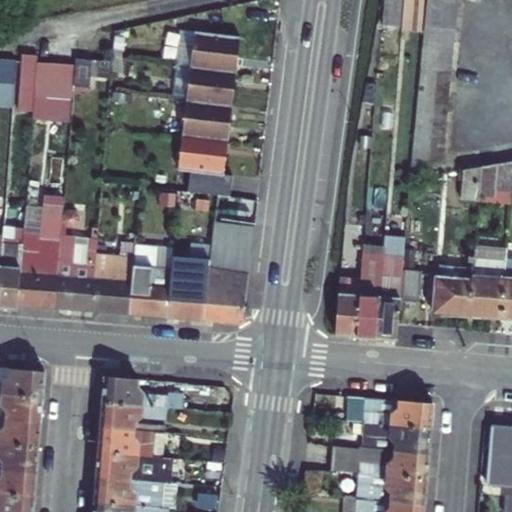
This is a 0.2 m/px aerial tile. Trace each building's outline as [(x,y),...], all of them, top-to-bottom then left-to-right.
[(383,0),(382,25),(402,26),(404,0),(383,0)] [(424,0),(404,0),(402,26),(402,30),(422,31),(423,28),(424,14),(425,1),(424,0)] [(431,0),(425,1),(424,14),(454,8),(454,0),(431,0)] [(424,14),(423,28),(453,23),(454,8),(424,14)] [(453,23),(423,28),(422,31),(421,42),(452,37),(453,23)] [(182,68),(185,33),(170,32),(167,65),(182,68)] [(229,38),(185,33),(182,68),(178,103),(176,137),(173,171),(218,176),(221,141),(224,106),(227,71),(229,38)] [(452,37),(421,42),(420,57),(451,52),(452,37)] [(451,52),(420,57),(419,70),(450,66),(451,52)] [(32,116),(36,60),(21,59),(17,115),(32,116)] [(74,60),(72,88),(109,91),(111,63),(74,60)] [(16,66),(0,64),(0,110),(12,112),(16,66)] [(182,68),(167,65),(164,101),(178,103),(182,68)] [(450,66),(419,70),(418,84),(448,80),(450,66)] [(448,80),(418,84),(417,99),(447,94),(448,80)] [(417,99),(416,113),(446,108),(447,94),(417,99)] [(416,113),(414,125),(445,121),(446,108),(416,113)] [(414,125),(413,139),(444,136),(445,121),(414,125)] [(444,136),(413,139),(412,154),(442,152),(444,136)] [(442,152),(412,154),(411,170),(441,166),(442,152)] [(494,192),(510,193),(511,173),(511,161),(481,167),(478,201),(493,202),(494,192)] [(481,167),(462,171),(460,201),(478,201),(481,167)] [(3,240),(0,273),(0,307),(17,309),(17,300),(21,260),(24,224),(16,223),(15,241),(3,240)] [(209,260),(208,269),(204,319),(223,321),(224,317),(242,318),(247,256),(228,254),(229,240),(229,236),(225,235),(225,227),(212,225),(211,234),(209,260)] [(225,227),(225,235),(229,236),(229,240),(228,254),(247,256),(248,242),(249,229),(225,227)] [(403,271),(405,238),(385,236),(383,256),(381,281),(377,339),(397,340),(398,326),(400,301),(403,271)] [(149,311),(168,312),(171,270),(171,266),(172,257),(173,248),(135,245),(134,268),(133,269),(133,282),(130,313),(148,315),(149,311)] [(472,277),(503,279),(505,260),(506,250),(474,248),(472,277)] [(363,255),(361,279),(356,338),(377,339),(381,281),(383,256),(363,255)] [(204,319),(208,269),(209,260),(172,257),(171,266),(171,270),(168,312),(186,313),(186,317),(204,319)] [(21,260),(17,300),(36,301),(37,306),(55,308),(58,263),(21,260)] [(500,319),(511,320),(511,260),(505,260),(503,279),(500,319)] [(73,305),(92,306),(95,266),(58,263),(55,308),(73,309),(73,305)] [(130,313),(133,282),(133,269),(95,266),(92,306),(111,308),(111,312),(130,313)] [(420,273),(403,271),(400,301),(417,303),(420,273)] [(356,338),(361,279),(341,277),(336,336),(356,338)] [(468,317),(500,319),(503,279),(472,277),(471,283),(468,317)] [(434,315),(468,317),(471,283),(437,280),(434,315)] [(0,368),(0,382),(4,383),(11,377),(11,369),(0,368)] [(0,394),(42,398),(44,372),(11,369),(11,377),(4,383),(0,382),(0,394)] [(104,377),(102,404),(165,409),(183,411),(184,399),(142,395),(137,387),(138,380),(104,377)] [(0,419),(40,423),(42,398),(0,394),(0,419)] [(354,397),(353,411),(392,415),(400,408),(400,401),(354,397)] [(349,423),(365,425),(431,430),(433,403),(400,401),(400,408),(392,415),(353,411),(350,411),(349,423)] [(100,428),(134,431),(134,425),(143,418),(164,420),(165,409),(102,404),(100,428)] [(40,423),(0,419),(0,444),(38,447),(40,423)] [(431,430),(365,425),(364,436),(391,438),(397,445),(396,451),(428,454),(431,430)] [(511,428),(493,426),(488,483),(511,485),(511,428)] [(100,428),(98,453),(161,458),(163,433),(134,431),(100,428)] [(363,448),(396,451),(397,445),(391,438),(364,436),(363,448)] [(0,469),(36,473),(38,447),(0,444),(0,469)] [(325,471),(360,474),(427,479),(428,454),(396,451),(396,457),(389,462),(362,461),(363,448),(327,446),(325,471)] [(98,453),(95,478),(159,483),(170,484),(173,459),(161,458),(98,453)] [(36,473),(0,469),(0,495),(34,498),(36,473)] [(358,499),(425,504),(427,479),(360,474),(358,499)] [(93,503),(157,509),(159,483),(95,478),(93,503)] [(32,511),(34,498),(0,495),(0,511),(32,511)] [(344,511),(356,511),(358,499),(346,498),(344,511)] [(423,511),(425,504),(358,499),(356,511),(423,511)] [(93,503),(92,511),(164,511),(165,510),(157,509),(93,503)]
